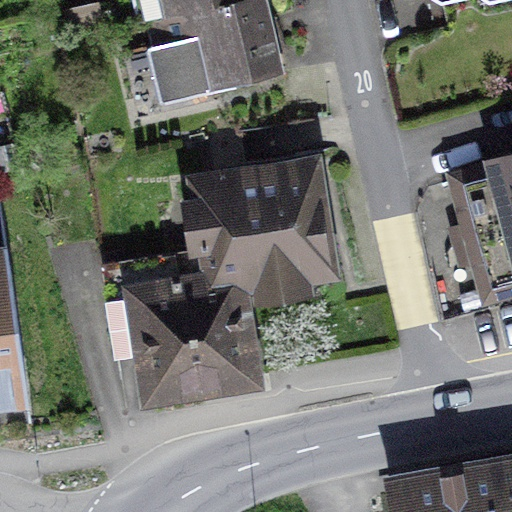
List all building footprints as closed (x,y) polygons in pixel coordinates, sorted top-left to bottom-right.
[(263,0),(219,0),(172,11),(178,36),(151,42),(165,100),(280,74),(263,0)] [(169,0),(172,11),(219,0),(169,0)] [(511,147),(486,154),(511,252),(511,147)] [(196,175),(211,277),(139,288),(156,402),(262,386),(248,299),(352,283),(333,155),(196,175)] [(0,401),(27,399),(10,247),(0,247),(0,401)] [(511,511),(511,452),(386,475),(392,511),(511,511)]
